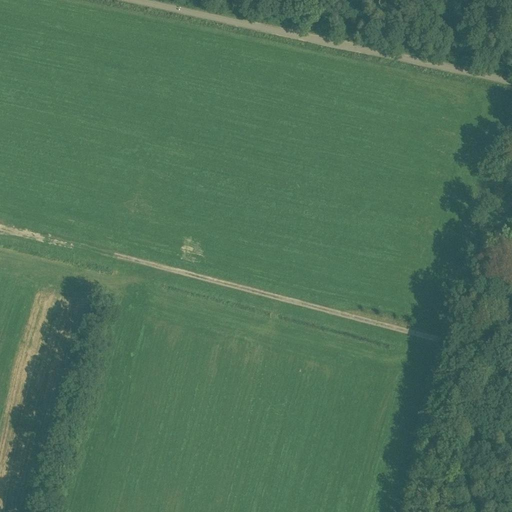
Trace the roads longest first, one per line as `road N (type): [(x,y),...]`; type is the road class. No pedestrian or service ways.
road 1 (unclassified): [(511,82),(128,0)]
road 2 (track): [(426,511),(468,346)]
